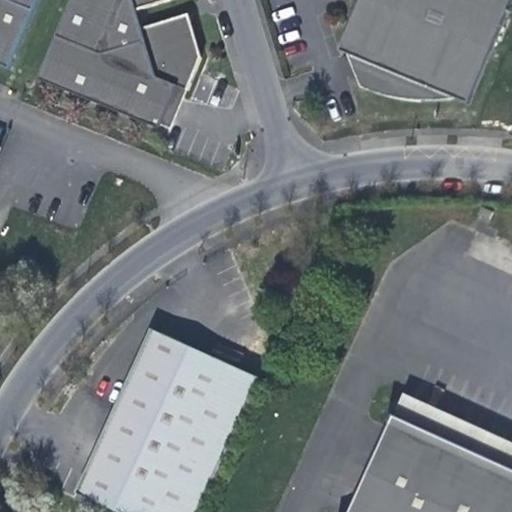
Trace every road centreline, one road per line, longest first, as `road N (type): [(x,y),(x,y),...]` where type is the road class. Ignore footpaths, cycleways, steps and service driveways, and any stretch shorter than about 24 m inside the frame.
road 1 (tertiary): [(0,410),(44,342),(140,256),(216,205),(283,174)]
road 2 (tertiary): [(283,174),(406,152),(511,163)]
road 3 (residential): [(283,174),(233,0)]
